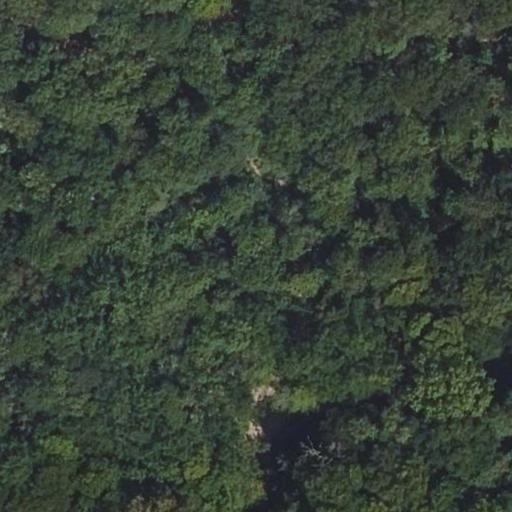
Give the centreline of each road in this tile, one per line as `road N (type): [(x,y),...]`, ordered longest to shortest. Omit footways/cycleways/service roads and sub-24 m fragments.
road 1 (track): [(0,216),(292,407)]
road 2 (track): [(289,476),(216,501),(72,507),(0,487)]
road 3 (track): [(440,366),(292,407)]
road 4 (track): [(140,0),(96,10),(0,12)]
road 5 (track): [(407,511),(289,476)]
